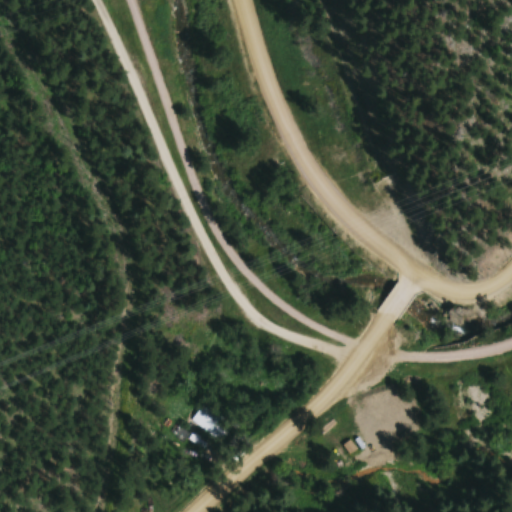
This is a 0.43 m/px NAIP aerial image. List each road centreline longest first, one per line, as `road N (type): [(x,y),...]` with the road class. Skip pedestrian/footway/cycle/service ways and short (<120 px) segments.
road 1 (tertiary): [(511,272),(470,296),(416,279),(339,212),(284,129),(243,0)]
road 2 (residential): [(193,511),(373,354),(387,320)]
